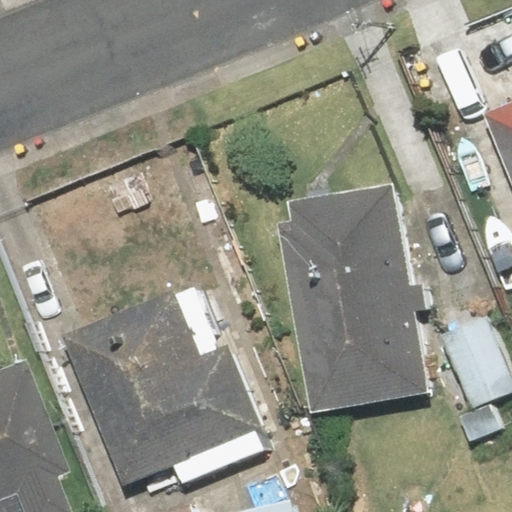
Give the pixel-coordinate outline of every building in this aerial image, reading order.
[(511,116),(500,122),(511,153),(511,116)] [(426,287),(408,186),(286,206),(321,414),(444,394),(430,316),(444,313),(439,285),(426,287)] [(192,294),(77,340),(138,489),(279,432),(245,349),(219,360),(192,294)] [(511,361),(494,315),(442,336),(471,413),(511,397),(511,361)] [(63,511),(6,362),(0,364),(0,511),(63,511)] [(297,511),(294,499),(248,511),(297,511)]
